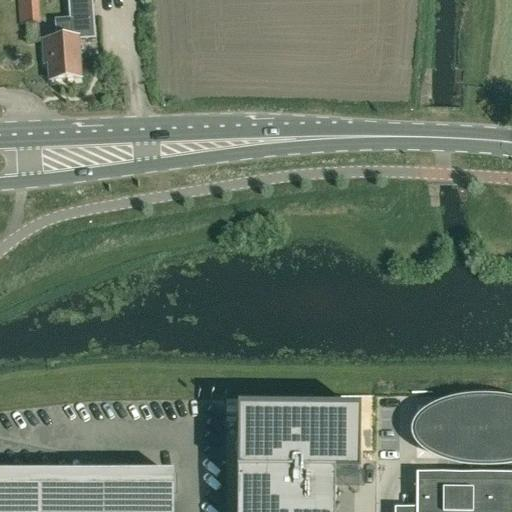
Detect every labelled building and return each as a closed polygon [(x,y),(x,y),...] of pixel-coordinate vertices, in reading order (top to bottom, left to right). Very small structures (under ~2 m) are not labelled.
[(56,40),(44,41),(45,63),(49,63),(50,80),(78,79),(75,40),(94,38),(90,0),(68,0),(70,21),(54,22),(55,31),(56,40)] [(14,12),(0,12),(0,66),(17,66),(14,12)] [(440,414),(426,423),(422,428),(420,436),(421,447),(429,455),(441,462),(456,467),(474,470),(495,471),(510,470),(511,469),(511,407),(507,406),(492,406),(476,407),(456,410),(440,414)] [(220,409),(202,409),(201,471),(222,471),(222,455),(220,455),(220,409)] [(333,511),(334,477),(358,478),(359,412),(351,412),(351,415),(243,415),(243,411),(237,411),(235,511),(333,511)] [(511,511),(511,475),(415,475),(415,481),(415,510),(394,510),(393,511),(511,511)] [(150,511),(150,492),(0,492),(0,511),(150,511)]
